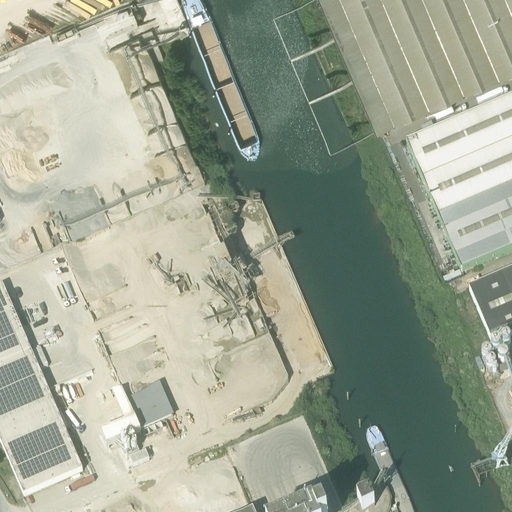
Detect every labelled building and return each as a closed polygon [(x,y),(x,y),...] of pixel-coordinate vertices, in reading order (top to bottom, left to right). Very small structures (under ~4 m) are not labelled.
[(511,0),(322,0),(337,34),(355,76),(377,127),(511,69),(511,0)] [(511,100),(435,133),(433,130),(422,134),(424,138),(407,145),(407,146),(407,147),(461,275),(511,253),(511,100)] [(229,254),(217,259),(222,273),(234,269),(229,254)] [(511,272),(468,291),(492,346),(511,337),(511,272)] [(0,442),(24,498),(83,473),(47,391),(39,372),(49,368),(41,350),(31,354),(3,288),(0,288),(0,442)] [(216,356),(279,355),(256,303),(249,303),(246,305),(243,305),(237,308),(238,318),(232,321),(229,321),(211,329),(211,333),(215,342),(227,337),(230,337),(238,333),(240,338),(240,345),(216,356)] [(162,385),(127,398),(140,432),(175,419),(162,385)] [(133,468),(150,460),(147,453),(130,460),(133,468)] [(311,511),(304,495),(262,511),(311,511)] [(360,511),(372,511),(375,511),(370,499),(357,504),(360,511)]
